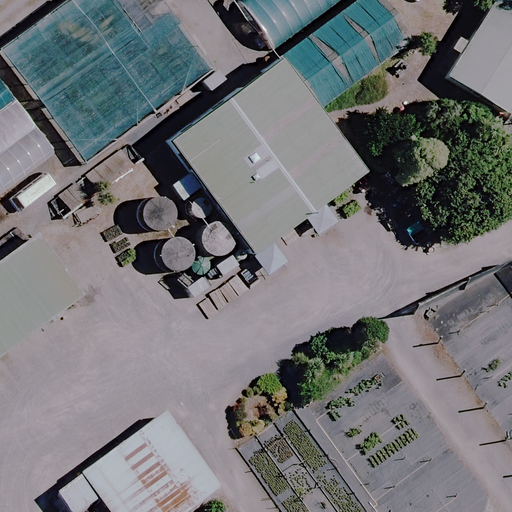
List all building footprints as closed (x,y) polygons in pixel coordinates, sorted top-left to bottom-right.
[(156,0),(65,0),(0,53),(0,68),(84,171),(211,68),(156,0)] [(0,0),(0,16),(22,0),(0,0)] [(271,51),(341,0),(241,0),(237,3),(271,51)] [(368,0),(286,56),(322,109),(410,49),(376,0),(368,0)] [(511,0),(494,0),(444,80),(511,122),(511,0)] [(322,109),(286,56),(163,139),(247,263),(370,179),(322,109)] [(0,202),(54,163),(0,90),(0,202)] [(0,356),(81,298),(38,238),(0,266),(0,356)] [(198,511),(221,496),(165,421),(58,500),(67,511),(90,511),(100,505),(105,511),(198,511)]
